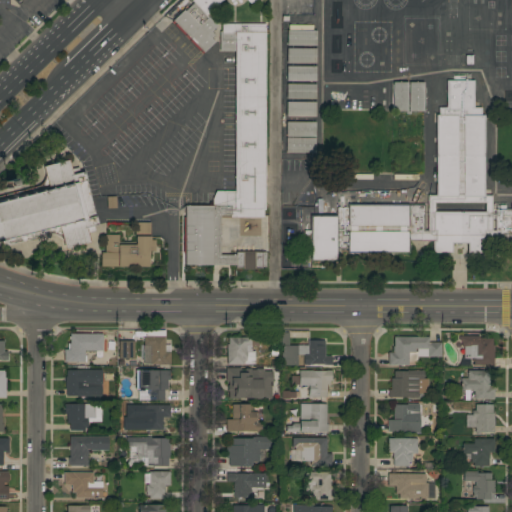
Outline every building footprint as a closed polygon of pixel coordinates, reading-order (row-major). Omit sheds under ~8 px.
[(212,44),(214,45),(203,55),(171,22),(192,1),(191,0),(256,0),(251,5),(249,6),(243,0),(226,0),(208,18),(216,26),(214,28),(216,30),(213,33),(214,35),(211,38),(214,42),(212,44)] [(214,194),(214,191),(233,191),(233,56),(218,55),(218,25),(221,25),(221,24),(265,24),(264,252),(265,252),(265,267),(265,268),(261,268),(261,269),(253,269),(242,269),(242,268),(235,268),(235,267),(213,267),(213,265),(184,265),(184,206),(212,206),(212,194),(214,194)] [(315,30),(315,45),(286,45),(286,30),(315,30)] [(286,63),(286,48),(315,48),(315,63),(286,63)] [(315,66),(315,81),(286,81),(286,66),(315,66)] [(346,253),(346,249),(336,249),(336,261),(309,261),(309,244),(303,244),(303,231),(309,231),(309,215),(336,215),(336,208),(346,208),(346,204),(424,205),(423,230),(427,230),(427,195),(435,195),(435,115),(438,115),(438,107),(446,107),(446,80),(473,80),(473,107),(481,107),(481,115),(483,115),(483,195),(491,195),(491,215),(494,215),(494,209),(510,209),(510,205),(511,205),(511,253),(510,253),(510,241),(486,241),(486,253),(466,253),(466,243),(451,243),(451,253),(432,253),(432,241),(408,241),(408,253),(346,253)] [(407,110),(408,110),(408,82),(423,82),(423,111),(409,111),(409,114),(405,114),(405,111),(392,111),(392,82),(407,82),(407,110)] [(392,110),(389,110),(389,111),(387,110),(384,110),(384,83),(392,83),(392,110)] [(315,84),(315,99),(285,98),(286,84),(315,84)] [(315,102),(315,117),(285,116),(285,101),(315,102)] [(314,122),(314,137),(285,136),(285,122),(314,122)] [(314,138),(314,153),(285,152),(285,138),(314,138)] [(45,169),(50,187),(0,200),(0,248),(61,232),(67,254),(93,247),(88,228),(98,225),(85,174),(72,178),(68,163),(45,169)] [(100,267),(100,252),(104,253),(104,235),(118,235),(118,242),(134,242),(134,222),(150,222),(149,240),(154,240),(154,251),(148,251),(148,267),(100,267)] [(102,334),(102,351),(89,351),(89,353),(84,353),(84,356),(85,356),(85,362),(63,362),(64,349),(67,349),(67,343),(69,343),(69,334),(102,334)] [(142,364),(142,345),(143,345),(143,336),(164,336),(164,352),(170,352),(170,364),(142,364)] [(472,365),(472,362),(471,362),(471,358),(463,358),(462,347),(460,347),(460,343),(458,339),(458,336),(478,336),(478,338),(491,338),(491,345),(493,345),(493,350),(492,350),(493,365),(472,365)] [(251,337),(251,351),(254,351),(254,364),(242,364),(226,364),(226,344),(227,344),(227,337),(251,337)] [(428,337),(428,342),(440,343),(440,357),(427,357),(427,349),(424,349),(424,350),(418,350),(418,349),(414,349),(414,352),(416,352),(416,364),(408,364),(408,365),(387,365),(387,352),(392,352),(392,347),(393,347),(393,337),(428,337)] [(324,340),(324,356),(331,356),(331,365),(323,365),(303,365),(303,355),(297,355),(297,365),(282,365),(282,359),(280,359),(280,352),(282,352),(282,346),(295,346),(295,345),(307,345),(307,340),(324,340)] [(133,359),(118,359),(118,341),(134,341),(133,359)] [(272,383),(270,383),(270,398),(263,398),(263,399),(252,399),(252,398),(228,398),(228,391),(227,391),(227,385),(228,385),(228,382),(225,382),(225,368),(240,368),(240,370),(244,370),(244,369),(250,369),(250,370),(255,370),(255,369),(263,369),(263,371),(272,371),(272,383)] [(65,396),(65,389),(63,389),(63,382),(64,382),(64,377),(65,377),(65,375),(64,375),(64,373),(65,373),(65,370),(101,371),(101,397),(65,396)] [(169,370),(169,373),(169,378),(169,380),(167,380),(167,390),(164,390),(164,400),(138,400),(138,390),(135,390),(135,370),(169,370)] [(326,397),(308,397),(308,385),(298,385),(298,370),(311,370),(311,371),(324,371),(324,370),(331,370),(331,381),(329,381),(329,384),(326,384),(326,397)] [(387,397),(388,390),(390,390),(390,378),(393,378),(393,371),(406,371),(406,370),(423,371),(423,378),(427,378),(427,394),(423,394),(423,397),(417,397),(417,398),(387,397)] [(488,371),(488,386),(493,386),(493,399),(473,399),(473,390),(471,390),(471,400),(461,400),(461,390),(460,390),(460,378),(466,378),(466,371),(488,371)] [(290,376),(298,376),(298,386),(290,385),(290,376)] [(281,400),(281,392),(288,392),(295,392),(295,399),(288,399),(288,400),(281,400)] [(94,404),(94,418),(87,418),(87,428),(84,427),(84,430),(69,430),(69,423),(65,423),(66,414),(63,414),(63,411),(64,411),(64,407),(63,407),(63,404),(94,404)] [(225,431),(226,419),(231,419),(231,404),(252,404),(252,412),(256,412),(256,422),(260,422),(260,432),(255,432),(255,431),(225,431)] [(418,422),(409,422),(409,426),(412,426),(412,430),(411,430),(411,434),(398,434),(398,432),(387,432),(387,420),(392,420),(393,404),(406,404),(418,404),(418,422)] [(133,416),(132,416),(132,405),(169,405),(169,418),(162,418),(162,430),(145,430),(145,429),(143,429),(141,429),(140,427),(139,426),(138,426),(135,426),(134,424),(133,422),(133,421),(133,416)] [(325,405),(325,424),(327,424),(327,432),(285,432),(285,426),(294,426),(294,424),(299,424),(299,405),(325,405)] [(491,405),(491,413),(493,413),(493,418),(494,418),(494,424),(493,424),(493,433),(479,433),(479,434),(476,434),(476,433),(474,433),(474,427),(465,427),(465,415),(471,415),(471,411),(474,411),(474,405),(491,405)] [(69,437),(107,436),(107,450),(89,450),(89,451),(89,452),(87,452),(87,455),(86,455),(87,465),(84,466),(84,467),(81,467),(81,465),(67,466),(67,457),(69,457),(69,437)] [(228,466),(228,458),(225,458),(225,445),(227,445),(227,438),(251,438),(251,436),(272,437),(272,450),(259,450),(259,451),(266,451),(266,462),(251,462),(251,465),(249,465),(249,466),(228,466)] [(150,437),(150,438),(168,438),(168,445),(169,445),(169,457),(167,457),(168,466),(152,466),(152,465),(146,466),(146,457),(135,457),(135,446),(125,446),(125,438),(150,437)] [(326,438),(325,453),(331,453),(331,466),(309,466),(309,461),(300,461),(300,462),(293,462),(293,450),(294,450),(294,447),(291,447),(291,438),(326,438)] [(417,438),(417,453),(411,454),(411,459),(410,459),(410,463),(408,463),(408,466),(392,466),(392,458),(392,452),(387,452),(387,438),(417,438)] [(493,439),(493,452),(487,452),(487,466),(472,466),(472,463),(469,463),(469,454),(461,454),(461,444),(472,444),(472,439),(493,439)] [(169,471),(169,485),(164,485),(164,499),(148,499),(148,496),(145,496),(145,491),(145,485),(147,485),(147,483),(143,483),(143,473),(148,473),(148,471),(169,471)] [(463,472),(475,471),(476,473),(490,473),(490,480),(493,480),(493,492),(490,493),(490,499),(474,499),(474,496),(472,496),(471,490),(463,490),(463,472)] [(0,500),(0,472),(7,472),(7,474),(8,475),(8,479),(7,479),(7,482),(2,482),(2,486),(7,486),(7,500),(0,500)] [(92,472),(92,482),(101,482),(101,488),(102,488),(102,496),(101,496),(101,498),(74,498),(74,495),(73,495),(73,493),(71,493),(71,490),(70,490),(70,485),(63,485),(63,472),(92,472)] [(329,472),(329,479),(330,479),(330,499),(314,499),(314,496),(311,496),(311,492),(304,492),(304,472),(329,472)] [(253,473),(253,484),(254,484),(254,488),(249,489),(251,489),(251,493),(249,493),(249,497),(233,497),(233,482),(226,482),(226,473),(253,473)] [(424,474),(424,483),(427,483),(427,499),(398,499),(398,494),(394,493),(394,486),(387,486),(387,473),(424,474)]
